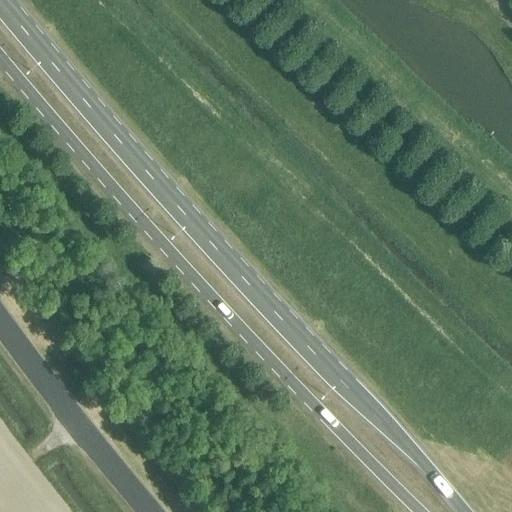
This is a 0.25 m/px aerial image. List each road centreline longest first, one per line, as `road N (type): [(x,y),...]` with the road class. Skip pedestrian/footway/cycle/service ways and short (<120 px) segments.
road 1 (primary): [(463,511),(243,281),(0,1)]
road 2 (primary): [(0,56),(184,272),(419,511)]
road 3 (unclassified): [(148,511),(0,324)]
